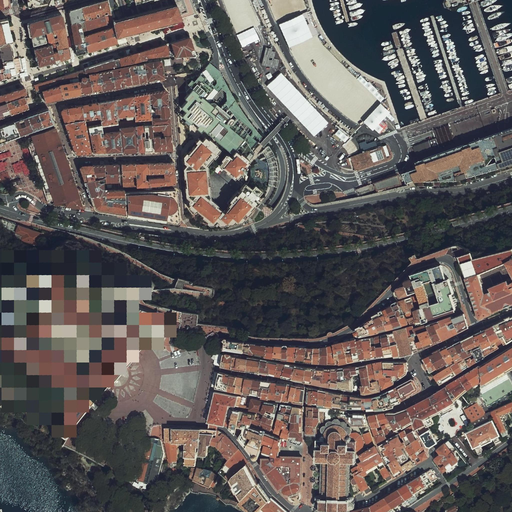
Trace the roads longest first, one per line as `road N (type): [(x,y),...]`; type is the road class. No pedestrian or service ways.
road 1 (residential): [(476,328),(452,262),(440,258),(409,269),(361,319),(329,338),(207,338),(202,425),(229,433),(295,511)]
road 2 (residential): [(14,212),(130,244),(239,258),(381,245),(511,210)]
road 3 (residential): [(71,159),(51,103),(172,82),(178,155)]
road 4 (secondary): [(292,248),(499,194),(511,169)]
road 5 (secondary): [(198,260),(0,320)]
road 6 (secondary): [(198,260),(0,290)]
road 7 (residential): [(322,211),(395,195),(459,193),(511,177)]
road 8 (secondary): [(0,262),(73,252),(126,228),(176,231)]
road 9 (residential): [(283,0),(321,70),(396,137)]
road 10 (secondary): [(133,287),(292,248)]
road 11 (secondary): [(133,287),(271,205)]
road 12 (secondary): [(271,205),(282,184),(280,155),(233,73)]
road 13 (secondary): [(0,349),(133,287)]
road 14 (residential): [(405,511),(511,439)]
